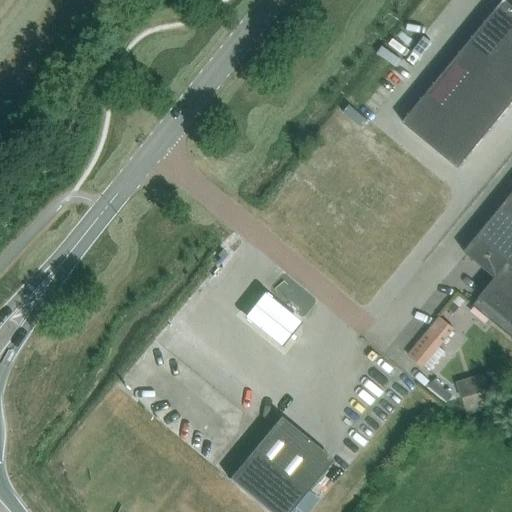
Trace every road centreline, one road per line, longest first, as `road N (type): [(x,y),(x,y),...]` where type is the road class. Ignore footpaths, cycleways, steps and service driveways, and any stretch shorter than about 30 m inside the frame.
road 1 (unclassified): [(153,150),(366,325)]
road 2 (unknown): [(511,168),(366,325)]
road 3 (tertiary): [(153,150),(278,0)]
road 4 (tertiary): [(65,259),(153,150)]
road 5 (tertiary): [(0,369),(65,259)]
